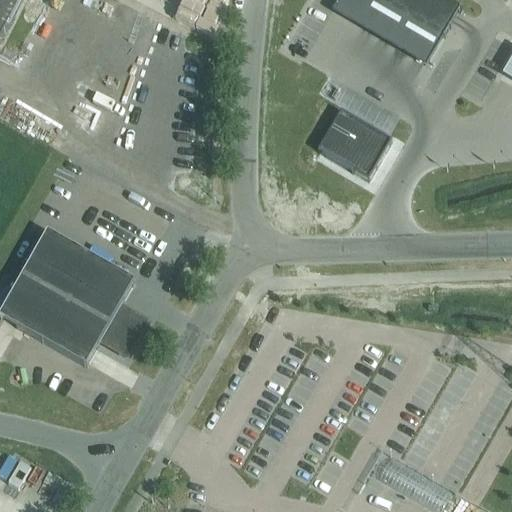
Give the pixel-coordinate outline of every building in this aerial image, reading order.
[(0,0),(0,45),(0,46),(24,0),(0,0)] [(341,0),(337,8),(434,63),(457,22),(463,11),(444,0),(341,0)] [(511,62),(502,79),(511,85),(511,62)] [(390,145),(340,115),(325,141),(333,146),(326,158),(367,183),(390,145)] [(121,310),(135,285),(48,235),(23,278),(135,341),(145,324),(121,310)] [(135,341),(23,278),(0,320),(87,370),(101,345),(125,359),(135,341)]
